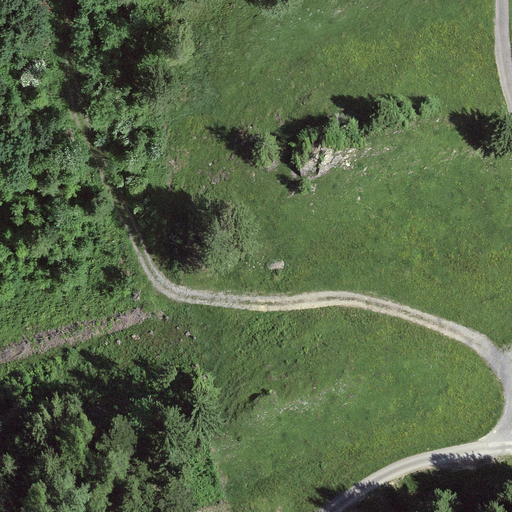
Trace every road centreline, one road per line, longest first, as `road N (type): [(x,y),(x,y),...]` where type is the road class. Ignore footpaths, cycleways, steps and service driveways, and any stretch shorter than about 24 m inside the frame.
road 1 (track): [(511,381),(476,337),(409,314),(345,299),(225,300),(169,278),(83,111),(73,0)]
road 2 (track): [(329,511),(417,461),(511,441)]
